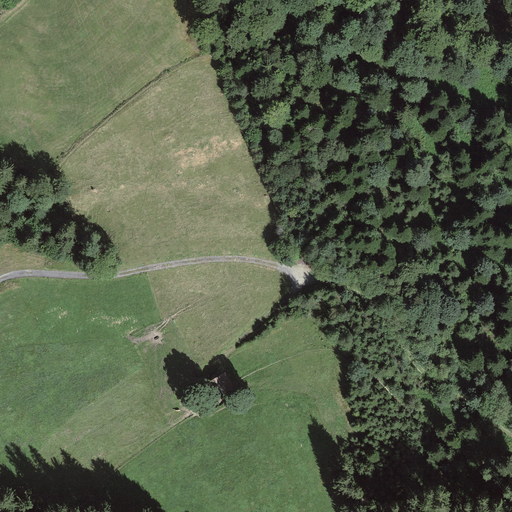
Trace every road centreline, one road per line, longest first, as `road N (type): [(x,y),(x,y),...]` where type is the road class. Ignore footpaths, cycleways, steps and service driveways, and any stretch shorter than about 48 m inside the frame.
road 1 (track): [(0,276),(111,275),(213,259),(287,269),(297,278),(294,291),(208,367)]
road 2 (track): [(297,278),(345,288),(375,308),(419,371),(511,433)]
